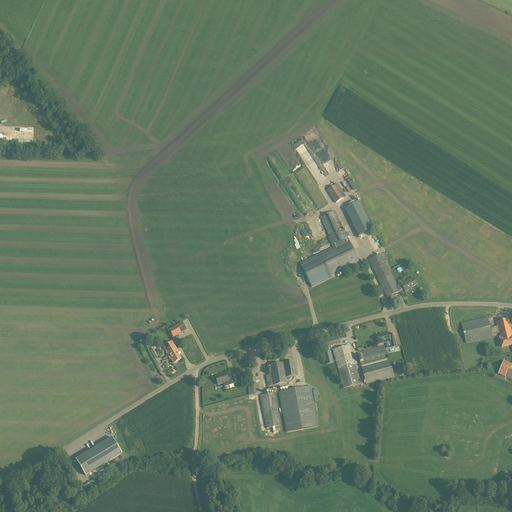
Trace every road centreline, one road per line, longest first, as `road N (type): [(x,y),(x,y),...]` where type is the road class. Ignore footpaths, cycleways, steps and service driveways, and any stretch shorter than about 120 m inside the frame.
road 1 (unclassified): [(0,479),(217,357),(419,304),(511,305)]
road 2 (track): [(202,511),(193,472),(195,367)]
